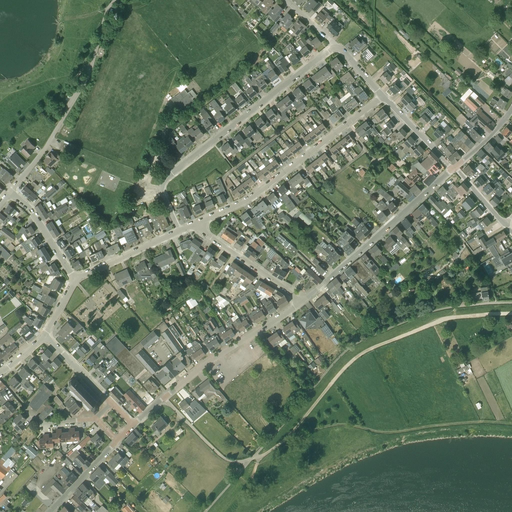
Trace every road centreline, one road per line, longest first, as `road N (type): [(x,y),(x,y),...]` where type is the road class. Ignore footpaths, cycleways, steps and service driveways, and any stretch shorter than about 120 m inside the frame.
road 1 (unclassified): [(248,462),(350,346),(439,309),(511,302)]
road 2 (residential): [(180,231),(163,191),(169,175),(336,46)]
road 3 (track): [(287,439),(368,350),(444,319),(511,314)]
road 4 (track): [(258,457),(329,424),(387,432),(511,424)]
road 5 (residential): [(197,224),(251,199),(383,96)]
road 6 (residential): [(10,192),(81,89),(114,0)]
road 7 (unclassified): [(302,300),(453,168)]
road 8 (residential): [(182,382),(302,300)]
road 9 (residential): [(302,300),(197,224)]
